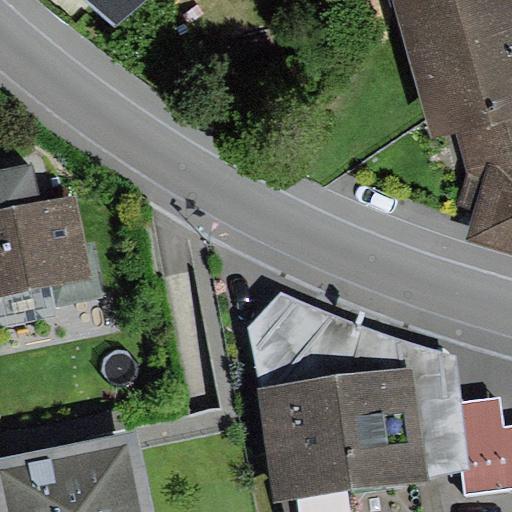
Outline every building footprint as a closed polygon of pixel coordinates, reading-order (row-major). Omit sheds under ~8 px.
[(87,0),(116,24),(145,0),(87,0)] [(405,0),(409,12),(455,0),(405,0)] [(511,11),(509,0),(455,0),(409,12),(439,117),(459,111),(476,173),(495,179),(479,229),(511,239),(511,11)] [(97,297),(88,251),(77,253),(68,209),(41,215),(32,169),(0,175),(0,294),(53,284),(57,305),(97,297)] [(284,495),(288,511),(434,511),(426,474),(454,467),(457,463),(449,384),(444,385),(442,381),(394,391),(348,385),(305,367),(264,333),(255,343),(268,406),(271,406),(284,495)] [(498,402),(453,408),(465,498),(511,491),(511,430),(502,432),(498,402)] [(140,511),(128,451),(0,476),(0,490),(4,511),(140,511)]
